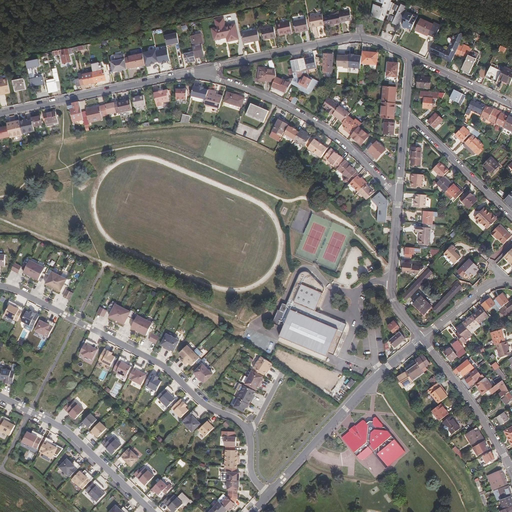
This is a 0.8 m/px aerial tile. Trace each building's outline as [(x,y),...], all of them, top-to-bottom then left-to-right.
[(399,26),(395,34),(399,36),(403,28),(405,28),(407,26),(411,28),(417,14),(411,11),(410,14),(405,12),(406,11),(403,10),(404,8),(401,6),(399,10),(397,9),(398,7),(394,5),(390,12),(387,11),(391,3),(392,0),(376,0),(384,4),(382,9),(372,5),(370,15),(382,21),(385,15),(389,17),(386,21),(391,23),(393,20),(394,20),(392,24),(396,26),(397,24),(399,26)] [(333,23),(340,22),(340,21),(350,19),(348,10),(338,12),(337,11),(326,16),(321,17),(320,14),(315,15),(315,16),(311,17),(311,14),(307,14),(310,28),(328,24),(328,26),(333,25),(333,23)] [(225,37),(226,41),(228,41),(229,42),(236,40),(233,24),(223,26),(221,19),(214,20),(215,28),(210,29),(213,39),(225,37)] [(307,30),(305,19),(291,21),(293,32),(301,30),(301,32),(307,30)] [(418,32),(419,31),(422,32),(427,35),(431,25),(419,19),(414,29),(418,32)] [(279,35),(281,34),(281,35),(290,33),(288,22),(271,25),(271,27),(259,29),(261,40),(273,37),(279,36),(279,35)] [(256,29),(239,33),(242,44),(258,40),(256,29)] [(178,33),(166,36),(168,46),(180,44),(178,33)] [(186,53),(187,61),(196,59),(196,58),(205,55),(203,43),(206,42),(204,34),(191,37),(195,50),(186,53)] [(433,56),(435,57),(437,56),(441,58),(450,62),(454,55),(457,56),(459,54),(464,56),(465,54),(467,55),(470,47),(464,45),(463,45),(459,43),(463,35),(461,34),(451,37),(445,51),(430,45),(427,51),(434,55),(433,56)] [(70,49),(52,52),(52,57),(60,55),(60,57),(68,56),(68,55),(71,54),(70,49)] [(168,49),(157,51),(160,63),(171,61),(168,49)] [(144,53),(144,54),(147,65),(160,63),(157,51),(157,50),(144,53)] [(378,53),(363,52),(363,54),(362,60),(362,64),(378,65),(378,53)] [(326,63),(324,63),(324,66),(326,67),(326,72),(334,72),(334,53),(329,53),(329,55),(326,55),(326,59),(326,63)] [(362,64),(363,54),(356,54),(356,53),(351,53),(351,57),(351,67),(362,67),(362,64)] [(115,58),(116,62),(112,63),(114,74),(128,71),(128,70),(132,69),(147,66),(147,65),(144,54),(129,57),(129,58),(126,59),(125,56),(115,58)] [(351,67),(351,57),(344,57),(344,55),(339,55),(339,68),(345,68),(345,69),(351,69),(351,67)] [(460,70),(468,73),(471,75),(478,60),(475,58),(467,55),(460,70)] [(316,57),(306,59),(309,70),(318,69),(316,57)] [(291,85),(301,90),(300,92),(308,96),(311,93),(315,85),(317,86),(319,81),(313,79),(311,77),(309,70),(306,59),(306,58),(291,61),(293,68),(294,74),(295,78),(285,82),(277,78),(278,76),(276,69),(272,69),(260,68),(260,81),(275,82),(272,89),(285,96),(291,85)] [(31,89),(43,86),(41,78),(34,79),(32,69),(39,67),(37,61),(25,64),(31,89)] [(389,62),(387,77),(399,78),(400,64),(389,62)] [(498,78),(497,79),(509,84),(511,77),(511,70),(503,67),(501,71),(498,78)] [(477,75),(484,79),(487,71),(481,68),(477,75)] [(498,78),(501,71),(497,68),(495,72),(492,70),(490,74),(498,78)] [(92,74),(82,76),(84,86),(95,84),(99,83),(101,82),(105,81),(102,69),(92,71),(92,74)] [(54,80),(45,82),(48,94),(57,92),(55,85),(59,84),(55,70),(52,70),(54,80)] [(498,78),(490,74),(486,81),(494,85),(498,78)] [(434,79),(422,77),(420,88),(432,89),(434,79)] [(6,79),(0,80),(0,94),(4,94),(5,95),(9,93),(6,79)] [(14,93),(21,92),(24,91),(22,80),(19,81),(12,82),(14,93)] [(396,120),(397,103),(398,92),(398,87),(385,86),(385,91),(385,98),(383,98),(383,102),(384,102),(383,119),(396,120)] [(196,91),(192,90),(190,100),(203,102),(205,94),(205,93),(201,92),(196,91)] [(451,99),(459,103),(462,105),(467,96),(455,90),(451,99)] [(155,93),(157,107),(164,106),(163,103),(169,102),(169,97),(168,91),(155,93)] [(187,91),(176,91),(176,100),(186,101),(187,91)] [(446,94),(422,92),(422,98),(426,98),(425,109),(434,110),(434,106),(437,106),(438,102),(439,99),(439,97),(444,97),(446,94)] [(212,95),(205,94),(203,102),(202,109),(216,112),(219,100),(214,98),(213,100),(211,99),(211,98),(212,95)] [(144,95),(133,98),(135,107),(146,105),(144,95)] [(239,102),(223,97),(220,106),(237,111),(239,102)] [(361,120),(359,118),(353,114),(352,116),(330,99),(324,108),(329,112),(331,113),(330,115),(334,118),(335,116),(350,129),(354,125),(356,127),(361,120)] [(134,110),(132,100),(120,102),(119,101),(115,102),(115,103),(113,104),(107,105),(107,106),(109,114),(119,112),(119,114),(122,113),(134,110)] [(483,106),(473,101),(470,100),(466,110),(478,115),(483,106)] [(80,102),(73,104),(74,109),(71,109),(73,123),(83,121),(84,126),(90,125),(87,110),(82,111),(80,102)] [(87,110),(90,125),(91,125),(91,123),(99,121),(105,120),(104,117),(101,106),(87,109),(87,110)] [(110,115),(109,114),(107,106),(101,106),(104,117),(110,115)] [(511,135),(511,137),(511,118),(507,116),(506,117),(502,116),(498,114),(499,113),(491,109),(490,111),(487,109),(487,108),(484,107),(479,117),(488,122),(501,128),(502,127),(511,131),(511,135)] [(264,116),(247,109),(242,120),(259,128),(264,116)] [(435,111),(431,116),(433,118),(430,122),(437,129),(445,121),(435,111)] [(54,124),(58,123),(56,112),(44,115),(47,127),(54,126),(54,124)] [(41,117),(33,119),(35,127),(43,125),(41,117)] [(27,119),(20,121),(23,134),(34,132),(32,120),(27,120),(27,119)] [(302,119),(294,126),(300,132),(307,125),(302,119)] [(13,137),(23,135),(19,122),(10,124),(11,124),(8,125),(11,136),(13,136),(13,137)] [(396,123),(386,122),(385,135),(395,136),(396,123)] [(278,126),(275,124),(266,141),(275,146),(283,130),(278,127),(278,126)] [(454,136),(461,142),(463,141),(465,143),(464,143),(467,146),(472,151),(475,154),(476,153),(478,155),(482,150),(481,148),(482,146),(469,134),(473,130),(467,126),(464,129),(462,127),(454,136)] [(7,130),(6,130),(6,127),(0,128),(0,139),(4,138),(4,137),(9,136),(7,130)] [(371,137),(362,128),(353,138),(364,146),(371,137)] [(288,132),(287,133),(284,131),(278,143),(280,144),(280,145),(284,147),(285,147),(288,149),(290,145),(299,151),(300,151),(303,153),(307,156),(307,158),(307,159),(309,160),(310,160),(311,159),(315,162),(322,154),(309,144),(302,139),(302,138),(296,134),(294,137),(291,135),(291,134),(288,132)] [(376,146),(373,144),(368,150),(379,161),(388,151),(379,142),(376,146)] [(410,164),(419,165),(420,147),(421,143),(415,142),(414,147),(412,147),(410,164)] [(232,168),(237,170),(246,150),(235,146),(233,150),(232,149),(229,155),(235,158),(233,160),(235,161),(232,168)] [(433,161),(437,157),(433,152),(429,156),(433,161)] [(344,169),(340,165),(333,158),(332,159),(330,157),(331,156),(328,153),(320,160),(333,173),(332,174),(340,182),(337,182),(337,185),(340,188),(343,188),(343,185),(345,185),(347,187),(344,189),(349,194),(352,198),(354,197),(358,201),(362,205),(367,202),(370,199),(361,190),(362,189),(357,184),(356,184),(352,181),(353,181),(351,178),(347,174),(348,173),(346,172),(345,172),(343,170),(344,169)] [(488,171),(487,172),(491,175),(499,167),(494,162),(490,158),(483,166),(488,171)] [(445,191),(444,192),(453,200),(461,191),(454,185),(452,183),(443,175),(448,170),(439,161),(432,168),(441,177),(436,182),(434,179),(430,183),(432,186),(436,182),(445,191)] [(422,187),(423,174),(411,173),(410,178),(412,178),(411,186),(422,187)] [(454,185),(461,191),(463,190),(456,183),(454,185)] [(460,198),(465,203),(464,204),(468,207),(476,199),(467,190),(460,198)] [(415,198),(415,206),(425,207),(426,194),(416,193),(415,198)] [(387,201),(380,194),(373,200),(379,207),(378,222),(385,223),(387,204),(387,201)] [(487,211),(483,208),(475,217),(481,223),(482,222),(488,227),(497,218),(489,210),(487,211)] [(422,210),(421,223),(430,224),(431,211),(422,210)] [(500,224),(490,234),(494,238),(496,236),(504,244),(511,236),(500,224)] [(380,233),(380,226),(364,225),(363,231),(380,233)] [(429,227),(415,226),(414,232),(418,232),(418,244),(427,245),(429,227)] [(452,245),(444,254),(454,264),(461,257),(454,251),(456,249),(452,245)] [(420,247),(405,246),(404,255),(410,255),(411,253),(413,254),(413,253),(419,253),(420,247)] [(473,272),(475,274),(477,270),(474,266),(474,265),(469,260),(458,273),(463,278),(467,274),(469,277),(471,274),(473,272)] [(45,268),(30,261),(27,266),(24,273),(39,280),(43,273),(45,268)] [(415,277),(419,273),(426,267),(412,266),(412,263),(403,262),(403,272),(411,272),(410,273),(415,277)] [(18,274),(21,267),(14,263),(11,270),(18,274)] [(45,268),(43,273),(49,277),(52,271),(52,270),(46,267),(45,268)] [(406,302),(433,273),(428,269),(402,297),(406,302)] [(65,284),(67,279),(52,271),(49,277),(46,284),(62,291),(65,284)] [(280,336),(328,357),(329,352),(334,354),(336,351),(344,332),(347,324),(321,313),(322,311),(316,310),(324,290),(325,289),(324,287),(310,273),(308,271),(306,271),(303,271),(301,272),(300,274),(287,304),(283,303),(280,310),(279,310),(273,323),(284,327),(280,336)] [(447,305),(456,296),(463,288),(458,284),(436,307),(439,309),(440,309),(447,305)] [(74,293),(67,289),(64,296),(71,299),(74,293)] [(505,292),(496,300),(502,306),(511,300),(505,292)] [(423,295),(416,303),(426,313),(433,305),(423,295)] [(496,300),(493,296),(484,303),(489,309),(494,305),(496,307),(497,306),(500,310),(502,306),(496,300)] [(511,299),(511,300),(502,306),(500,310),(509,315),(511,310),(511,299)] [(5,315),(18,321),(25,307),(18,304),(16,307),(10,303),(5,315)] [(132,311),(116,303),(113,309),(109,317),(125,324),(129,317),(132,311)] [(108,310),(100,306),(97,313),(105,317),(108,310)] [(469,340),(468,339),(474,334),(473,332),(477,329),(475,327),(491,315),(484,306),(470,317),(470,318),(465,322),(465,321),(458,326),(461,331),(463,332),(460,334),(466,342),(469,340)] [(22,321),(34,327),(40,315),(31,310),(30,312),(27,311),(22,321)] [(129,317),(136,320),(138,314),(139,314),(132,310),(132,311),(129,317)] [(136,320),(132,328),(147,336),(151,328),(153,322),(138,314),(136,320)] [(396,317),(390,322),(395,328),(401,323),(396,317)] [(35,330),(48,337),(56,323),(49,319),(47,322),(41,319),(35,330)] [(407,335),(401,327),(391,337),(397,344),(407,335)] [(499,342),(508,339),(505,328),(494,331),(498,342),(499,342)] [(344,332),(336,351),(340,352),(348,333),(344,332)] [(160,337),(153,333),(150,341),(156,344),(160,337)] [(167,333),(161,345),(164,346),(171,350),(175,352),(180,340),(167,333)] [(453,344),(447,349),(454,358),(460,353),(462,355),(468,350),(465,345),(460,338),(455,343),(460,349),(458,351),(453,344)] [(40,349),(44,341),(40,339),(36,347),(40,349)] [(80,353),(94,360),(99,349),(93,346),(95,343),(87,339),(80,353)] [(508,339),(499,342),(503,355),(511,352),(511,349),(511,345),(510,343),(511,343),(510,339),(508,339)] [(267,351),(272,353),(276,344),(270,342),(267,351)] [(192,366),(201,357),(188,345),(179,353),(183,357),(189,362),(192,366)] [(99,360),(111,366),(116,357),(112,355),(113,353),(105,349),(99,360)] [(398,374),(403,384),(416,378),(415,377),(427,368),(425,365),(432,359),(426,351),(423,354),(422,352),(418,355),(420,358),(408,366),(410,368),(398,374)] [(113,370),(126,377),(132,367),(125,364),(127,360),(121,356),(113,370)] [(261,356),(254,368),(264,375),(272,363),(261,356)] [(189,362),(183,357),(181,359),(186,365),(189,362)] [(469,357),(462,363),(468,371),(472,368),(473,369),(479,364),(474,357),(471,360),(469,357)] [(510,374),(501,364),(502,364),(497,358),(493,362),(506,376),(510,374)] [(202,380),(205,383),(214,374),(203,363),(194,373),(196,375),(202,380)] [(129,378),(141,385),(147,374),(141,371),(142,368),(136,364),(129,378)] [(511,385),(510,383),(509,381),(506,376),(497,383),(489,374),(490,373),(487,370),(486,371),(481,365),(469,374),(475,381),(481,376),(480,375),(482,374),(484,377),(482,379),(485,383),(487,385),(486,386),(489,389),(491,388),(493,391),(502,385),(506,382),(508,386),(504,389),(506,392),(505,393),(509,398),(511,396),(511,385)] [(16,371),(2,368),(0,379),(4,380),(4,382),(14,384),(16,371)] [(98,379),(103,381),(107,372),(102,370),(98,379)] [(264,376),(252,370),(245,384),(257,390),(264,376)] [(145,385),(157,391),(162,381),(158,379),(159,377),(151,373),(145,385)] [(439,373),(433,377),(437,382),(433,385),(443,399),(453,391),(451,389),(446,382),(447,382),(443,377),(439,373)] [(346,386),(350,389),(356,381),(352,378),(346,386)] [(116,395),(121,385),(116,383),(111,392),(116,395)] [(244,385),(234,407),(245,412),(255,391),(244,385)] [(157,397),(167,407),(176,399),(171,394),(174,391),(168,386),(157,397)] [(172,408),(181,418),(189,410),(186,407),(187,405),(181,399),(172,408)] [(66,410),(66,411),(75,419),(84,410),(75,401),(71,405),(66,410)] [(443,402),(434,409),(441,418),(450,411),(443,402)] [(507,418),(511,415),(511,411),(509,406),(501,411),(506,419),(507,418)] [(182,421),(193,432),(201,424),(196,419),(199,416),(193,411),(182,421)] [(458,411),(450,416),(458,429),(467,424),(458,411)] [(83,422),(86,424),(90,428),(97,420),(91,414),(83,422)] [(0,430),(11,435),(16,425),(0,417),(0,430)] [(406,452),(385,427),(383,427),(383,425),(377,418),(377,417),(376,417),(375,417),(374,417),(373,418),(373,419),(373,421),(371,421),(369,421),(368,422),(366,423),(365,420),(364,420),(363,419),(362,420),(356,426),(355,425),(349,430),(350,431),(342,437),(358,458),(359,459),(360,460),(362,460),(363,460),(364,459),(367,457),(373,453),(386,468),(406,452)] [(199,430),(206,436),(214,428),(210,424),(212,422),(209,419),(199,430)] [(227,428),(231,424),(227,420),(223,424),(227,428)] [(100,422),(90,432),(93,435),(94,433),(98,437),(107,428),(100,422)] [(491,438),(484,427),(481,429),(479,426),(472,430),(474,434),(476,433),(481,443),(479,444),(478,444),(482,453),(495,447),(492,442),(494,441),(492,437),(491,438)] [(37,450),(44,436),(37,433),(36,436),(32,434),(28,432),(22,442),(37,450)] [(104,445),(104,446),(113,454),(122,445),(112,436),(106,443),(104,445)] [(225,437),(225,446),(226,446),(228,446),(235,446),(237,446),(237,437),(225,437)] [(39,451),(52,458),(58,448),(51,445),(53,441),(47,438),(39,451)] [(456,445),(454,447),(456,450),(460,454),(463,452),(456,445)] [(129,448),(118,459),(124,465),(127,462),(131,466),(139,458),(129,448)] [(501,456),(497,448),(489,452),(493,459),(501,456)] [(225,450),(225,459),(240,459),(240,455),(237,455),(238,450),(225,450)] [(70,477),(81,466),(75,461),(72,463),(67,459),(60,467),(70,477)] [(225,459),(225,468),(228,468),(231,468),(237,468),(237,463),(240,463),(240,459),(225,459)] [(145,467),(136,477),(146,485),(154,476),(145,467)] [(509,484),(507,478),(508,478),(506,474),(505,475),(503,469),(490,475),(494,485),(497,484),(499,488),(509,484)] [(83,489),(93,478),(88,473),(85,476),(80,471),(72,479),(83,489)] [(228,472),(228,481),(240,481),(240,472),(228,472)] [(96,480),(85,491),(97,503),(105,494),(102,491),(99,487),(101,485),(96,480)] [(161,480),(151,490),(154,493),(155,491),(159,495),(168,486),(161,480)] [(228,481),(227,490),(229,490),(230,490),(232,490),(238,490),(239,490),(240,481),(228,481)] [(511,494),(509,486),(494,491),(498,501),(501,500),(504,509),(511,506),(511,496),(511,494)] [(487,504),(488,503),(484,492),(481,494),(484,504),(486,510),(489,509),(487,504)] [(229,494),(229,495),(231,497),(229,499),(234,503),(237,499),(238,494),(229,494)] [(174,495),(165,504),(173,511),(175,511),(183,504),(174,495)] [(228,510),(230,511),(236,505),(234,503),(229,499),(227,497),(221,503),(228,510)] [(219,501),(213,508),(217,511),(225,511),(228,510),(221,503),(219,501)]
